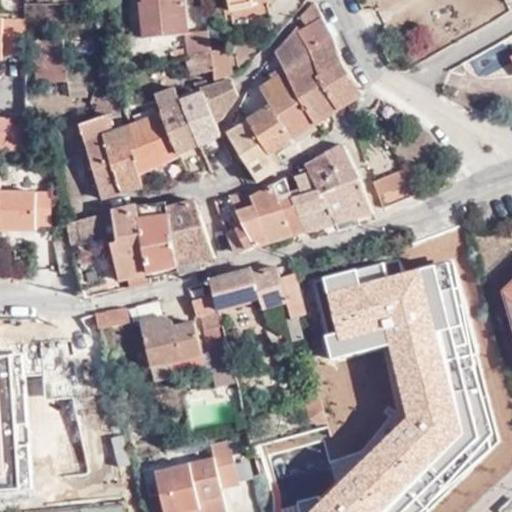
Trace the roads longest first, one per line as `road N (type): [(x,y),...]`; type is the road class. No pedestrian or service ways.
road 1 (residential): [(0,296),(91,303),(511,173)]
road 2 (residential): [(347,0),(375,52),(511,151)]
